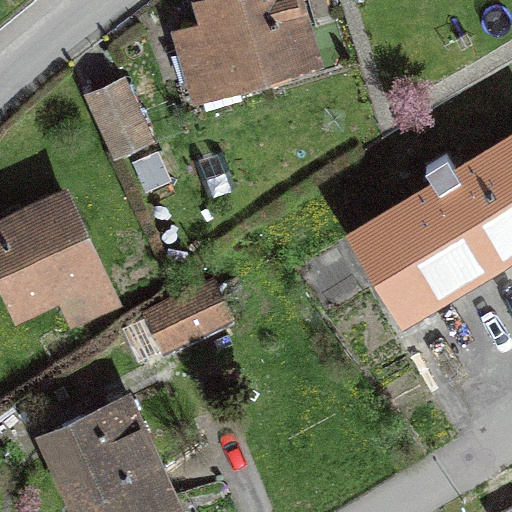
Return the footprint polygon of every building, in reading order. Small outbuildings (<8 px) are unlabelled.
[(314,56),(296,0),(212,0),(202,3),(211,24),(181,34),(198,91),(201,91),(206,108),(242,96),(237,80),(314,56)] [(122,78),(90,92),(117,151),(149,137),(122,78)] [(511,137),(358,229),(405,307),(511,242),(511,137)] [(64,192),(0,219),(0,276),(3,275),(19,309),(101,272),(64,192)] [(211,279),(146,311),(163,347),(228,315),(211,279)] [(149,511),(173,501),(126,398),(47,434),(76,498),(85,494),(93,511),(149,511)]
